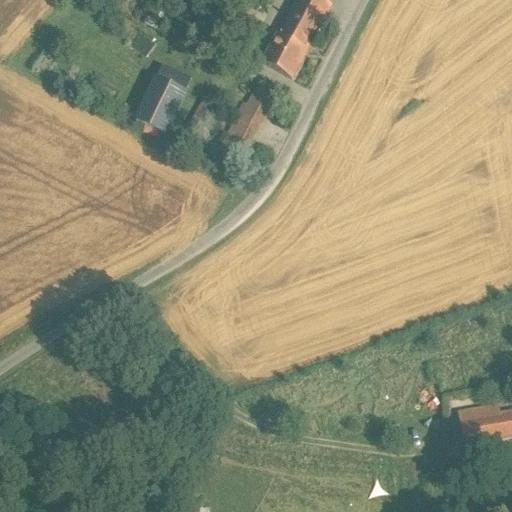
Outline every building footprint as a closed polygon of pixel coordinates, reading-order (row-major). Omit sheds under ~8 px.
[(267,69),(292,81),(329,11),(307,0),(295,0),(276,38),(261,65),(267,68),(267,69)] [(49,45),(57,52),(91,8),(83,2),(49,45)] [(150,76),(130,113),(152,125),(172,88),(150,76)] [(278,92),(260,83),(220,158),(238,167),(278,92)] [(185,153),(199,127),(216,100),(206,95),(190,122),(175,147),(185,153)] [(511,414),(500,417),(498,408),(459,415),(466,447),(511,438),(511,414)]
